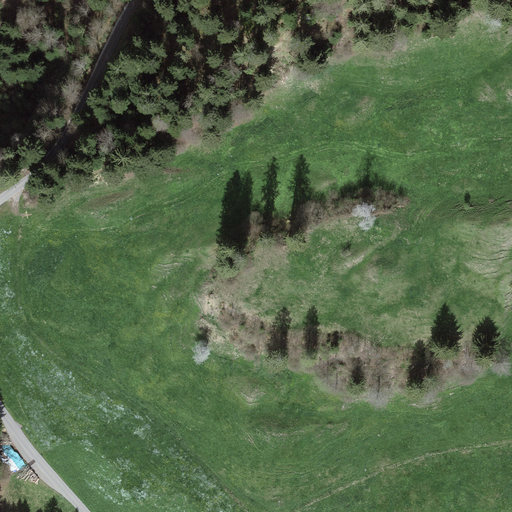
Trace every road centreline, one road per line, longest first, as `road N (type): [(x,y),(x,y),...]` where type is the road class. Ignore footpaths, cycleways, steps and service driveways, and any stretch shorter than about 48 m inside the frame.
road 1 (track): [(137,0),(62,144),(0,201)]
road 2 (track): [(0,414),(81,511)]
